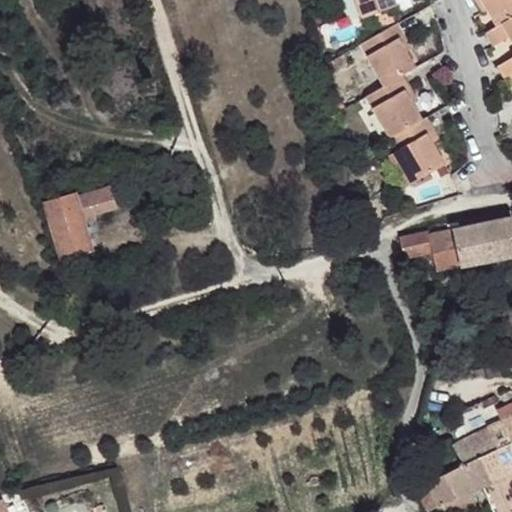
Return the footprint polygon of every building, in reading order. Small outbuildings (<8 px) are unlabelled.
[(360,0),(368,21),(401,10),(397,0),(360,0)] [(511,18),(511,0),(478,0),(479,1),(480,0),(484,0),(490,9),(500,25),(511,18)] [(490,9),(484,0),(480,0),(479,1),(483,12),(490,9)] [(511,18),(500,25),(489,32),(495,45),(511,38),(511,18)] [(402,40),(396,29),(361,52),(381,93),(401,82),(414,74),(403,58),(397,44),(402,40)] [(410,53),(402,40),(397,44),(405,56),(410,53)] [(408,97),(401,82),(381,93),(363,105),(386,147),(419,127),(411,111),(405,99),(408,97)] [(414,107),(408,97),(405,99),(411,111),(414,107)] [(433,137),(426,125),(419,127),(386,147),(392,160),(390,162),(404,191),(441,170),(432,153),(426,140),(433,137)] [(439,148),(433,137),(426,140),(432,153),(439,148)] [(390,162),(381,167),(396,196),(404,191),(390,162)] [(111,203),(107,187),(77,195),(77,192),(48,201),(63,261),(94,252),(82,210),(111,203)] [(432,249),(438,271),(511,253),(511,209),(466,220),(466,227),(432,236),(431,230),(405,236),(409,255),(432,249)] [(466,461),(477,488),(483,485),(494,480),(483,454),(498,444),(492,426),(494,424),(483,400),(460,410),(469,436),(456,443),(464,463),(466,461)] [(503,419),(511,414),(511,401),(499,408),(503,419)] [(483,454),(494,480),(511,471),(511,414),(503,419),(494,424),(492,426),(498,444),(483,454)] [(466,461),(464,463),(417,485),(427,511),(442,505),(455,498),(477,488),(466,461)] [(0,511),(14,511),(10,498),(0,501),(0,511)] [(442,505),(445,511),(455,511),(458,506),(455,498),(442,505)]
